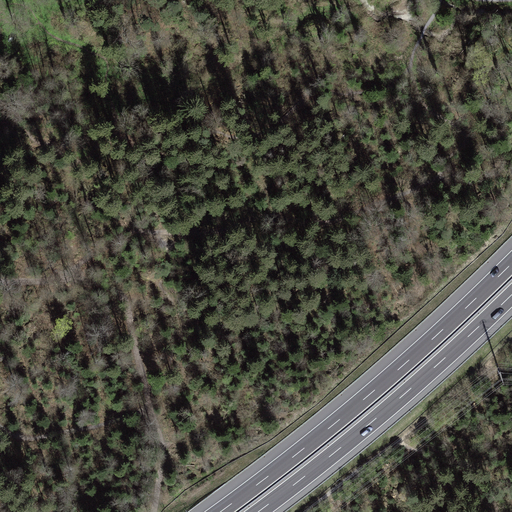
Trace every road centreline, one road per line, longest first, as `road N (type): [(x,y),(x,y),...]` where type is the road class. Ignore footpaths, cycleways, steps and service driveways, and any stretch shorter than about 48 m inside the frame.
road 1 (motorway): [(511,263),(399,368),(221,511)]
road 2 (motorway): [(258,511),(511,294)]
road 3 (track): [(0,281),(72,281),(120,294),(148,393)]
